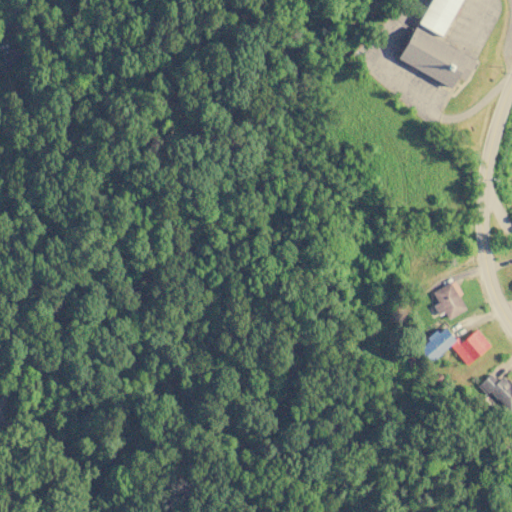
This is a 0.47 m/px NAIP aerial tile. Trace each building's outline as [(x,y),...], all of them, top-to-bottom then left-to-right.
[(430,0),(417,23),(440,36),(460,0),(430,0)] [(396,58),(449,87),(455,77),(464,81),(475,62),(414,26),(396,58)] [(444,312),(447,319),(467,308),(452,281),(432,292),(437,302),(432,305),(437,315),(444,312)] [(466,365),(489,346),(476,329),(458,343),(444,326),(417,347),(429,362),(450,345),(466,365)] [(511,381),(504,374),(497,381),(489,373),(479,384),(509,413),(511,408),(511,381)]
